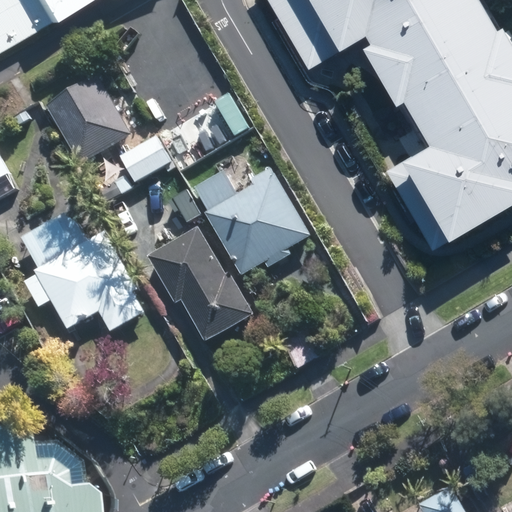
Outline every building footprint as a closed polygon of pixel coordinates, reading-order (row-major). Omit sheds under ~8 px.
[(0,0),(0,59),(104,0),(0,0)] [(399,166),(448,250),(511,213),(511,27),(496,0),(300,0),(334,58),(368,38),(432,147),(399,166)] [(140,133),(105,74),(54,103),(89,162),(140,133)] [(354,125),(328,81),(298,99),(324,143),(354,125)] [(178,160),(164,134),(129,153),(143,179),(178,160)] [(300,252),(297,246),(319,234),(283,172),(279,166),(259,177),(263,183),(246,192),(233,169),(204,186),(217,209),(214,210),(250,273),(273,260),(276,266),(300,252)] [(191,181),(169,195),(190,226),(211,211),(191,181)] [(38,315),(52,308),(66,334),(84,325),(97,350),(134,330),(124,312),(132,308),(102,252),(88,259),(70,223),(21,249),(37,280),(23,287),(38,315)] [(191,297),(214,339),(263,311),(239,269),(233,273),(206,226),(157,253),(184,301),(191,297)] [(301,363),(320,351),(301,323),(283,335),(301,363)] [(0,511),(100,511),(97,482),(86,474),(27,431),(0,433),(0,511)] [(467,511),(453,486),(419,505),(422,511),(467,511)]
